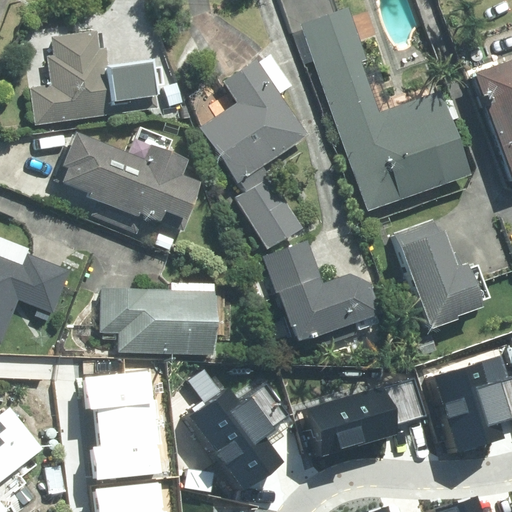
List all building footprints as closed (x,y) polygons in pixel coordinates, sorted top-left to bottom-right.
[(295,24),(360,211),(463,176),(434,91),(371,113),(351,57),(358,55),(342,8),(295,24)] [(95,49),(92,31),(45,38),(48,56),(41,57),(46,85),(23,88),(29,126),(152,109),(145,60),(103,66),(101,48),(95,49)] [(511,53),(461,72),(500,183),(511,178),(511,53)] [(242,191),(233,196),(264,247),(299,226),(268,175),(264,177),(257,167),(303,136),(252,59),(218,82),(231,103),(194,127),(232,183),(235,181),(242,191)] [(178,102),(171,83),(158,87),(164,107),(178,102)] [(176,161),(158,153),(163,140),(132,127),(121,155),(64,132),(50,167),(55,168),(50,182),(78,193),(76,197),(92,203),(87,217),(131,235),(138,217),(149,222),(149,219),(179,231),(193,198),(184,194),(188,182),(170,175),(176,161)] [(430,230),(427,219),(387,233),(391,244),(390,244),(418,327),(446,317),(445,314),(470,305),(455,263),(450,264),(446,253),(442,254),(433,229),(430,230)] [(303,242),(258,258),(269,292),(265,294),(277,330),(280,329),(285,343),(309,335),(314,349),(352,336),(350,331),(371,324),(357,284),(337,276),(317,283),(303,242)] [(0,257),(0,329),(11,300),(48,314),(64,271),(22,255),(18,265),(0,257)] [(209,291),(96,288),(95,332),(113,332),(113,352),(208,354),(209,291)] [(410,357),(430,350),(425,335),(405,342),(410,357)] [(482,370),(456,376),(459,396),(486,391),(482,370)] [(255,449),(314,404),(291,374),(232,419),(233,421),(225,426),(228,430),(223,434),(233,447),(245,437),(255,449)] [(163,397),(113,404),(118,438),(139,434),(140,441),(169,437),(163,397)] [(95,437),(90,400),(65,404),(70,441),(95,437)] [(389,475),(338,406),(318,420),(314,415),(259,456),(299,510),(335,484),(342,494),(318,511),(469,511),(478,506),(511,510),(511,449),(509,449),(505,474),(463,469),(445,445),(440,444),(435,447),(432,444),(389,475)] [(0,476),(37,449),(4,407),(0,410),(0,476)] [(168,491),(157,461),(115,477),(110,465),(80,476),(84,488),(73,492),(81,511),(164,511),(158,495),(168,491)]
